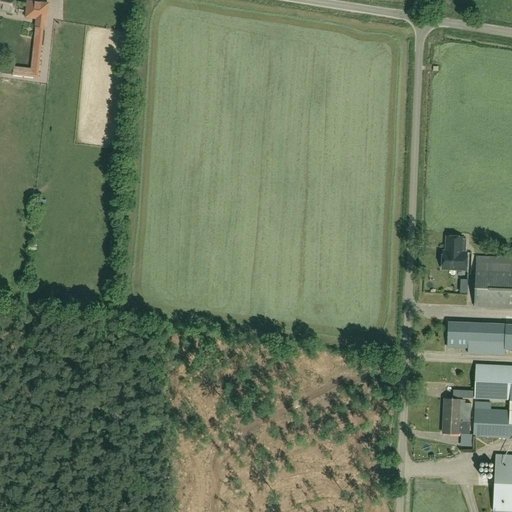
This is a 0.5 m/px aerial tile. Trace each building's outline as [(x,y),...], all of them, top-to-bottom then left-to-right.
[(0,0),(0,10),(13,13),(15,0),(0,0)] [(46,27),(48,4),(28,1),(26,18),(35,19),(35,26),(37,27),(33,71),(14,69),(13,75),(39,78),(44,27),(46,27)] [(463,237),(447,236),(446,247),(447,247),(447,252),(443,251),(442,269),(466,270),(466,269),(467,253),(466,253),(466,239),(463,239),(463,237)] [(511,308),(511,257),(476,256),(474,307),(511,308)] [(505,355),(506,323),(448,321),(446,348),(468,348),(467,354),(505,355)] [(511,366),(477,365),(475,398),(510,399),(509,411),(487,410),(487,402),(475,402),(473,436),(511,437),(511,366)] [(473,398),(474,390),(453,389),(452,397),(473,398)] [(462,407),(463,400),(445,399),(443,433),(459,434),(459,433),(470,434),(470,421),(459,420),(460,407),(462,407)] [(511,511),(511,455),(496,454),(493,511),(511,511)]
